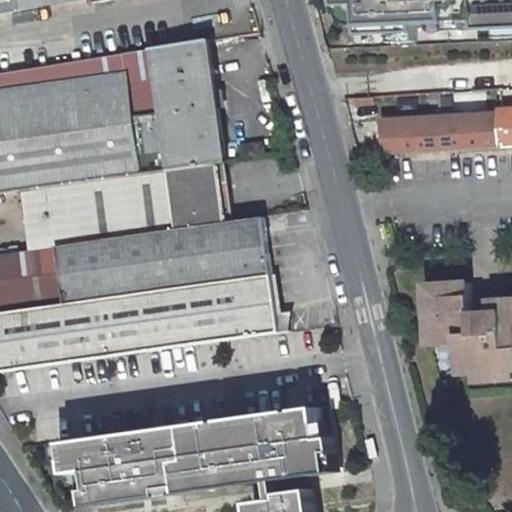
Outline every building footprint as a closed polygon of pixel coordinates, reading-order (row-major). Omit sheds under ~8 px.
[(0,0),(0,12),(74,0),(0,0)] [(511,0),(340,0),(345,16),(361,16),(361,36),(392,35),(417,34),(418,25),(433,24),(465,22),(478,22),(478,31),(497,30),(511,29),(511,0)] [(433,24),(433,33),(465,32),(465,22),(433,24)] [(511,29),(497,30),(498,39),(511,38),(511,29)] [(392,35),(392,44),(418,42),(417,34),(392,35)] [(211,41),(0,74),(0,193),(24,190),(220,163),(227,162),(211,41)] [(511,110),(501,111),(501,114),(504,148),(511,147),(511,110)] [(501,114),(442,117),(445,152),(504,148),(501,114)] [(442,117),(382,121),(385,155),(445,152),(442,117)] [(266,156),(264,142),(241,145),(244,159),(266,156)] [(228,224),(220,163),(24,190),(32,250),(60,246),(60,248),(228,224)] [(274,276),(267,224),(266,218),(228,224),(60,248),(60,246),(32,250),(0,254),(0,309),(67,300),(68,305),(274,276)] [(0,364),(1,373),(282,333),(274,276),(68,305),(0,314),(0,364)] [(511,370),(511,301),(501,302),(500,295),(491,295),(492,303),(475,304),(475,297),(474,283),(429,286),(432,339),(446,338),(447,346),(461,345),(463,374),(478,373),(479,382),(497,380),(496,371),(511,370)] [(492,303),(491,295),(475,297),(475,304),(492,303)] [(335,349),(332,327),(302,331),(304,353),(335,349)] [(302,343),(301,331),(273,335),(275,346),(302,343)] [(446,338),(432,339),(433,347),(447,346),(446,338)] [(320,369),(221,383),(62,403),(67,437),(90,432),(96,465),(340,433),(335,397),(323,398),(320,369)] [(511,379),(511,370),(496,371),(497,380),(511,379)] [(321,511),(312,449),(279,452),(280,460),(250,465),(255,511),(321,511)]
